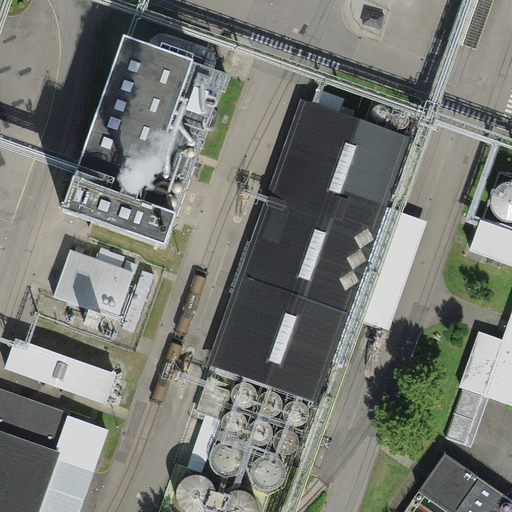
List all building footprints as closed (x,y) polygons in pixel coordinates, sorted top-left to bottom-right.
[(227,69),(125,34),(65,212),(167,246),(227,69)] [(365,121),(313,103),(224,368),(319,400),(415,115),(372,100),(365,121)] [(134,273),(71,252),(54,300),(118,321),(134,273)] [(511,409),(511,328),(506,345),(479,335),(458,389),(511,409)] [(116,373),(17,340),(7,371),(106,404),(116,373)] [(32,511),(65,416),(0,394),(0,511),(32,511)] [(511,511),(511,495),(449,451),(406,511),(511,511)] [(39,511),(74,511),(89,469),(57,458),(39,511)]
